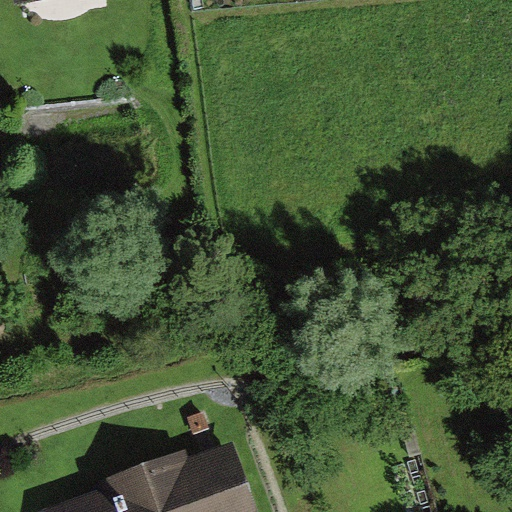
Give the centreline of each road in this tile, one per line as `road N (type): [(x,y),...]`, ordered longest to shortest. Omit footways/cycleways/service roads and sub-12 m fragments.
road 1 (track): [(286,511),(236,379),(187,0)]
road 2 (track): [(511,341),(236,379)]
